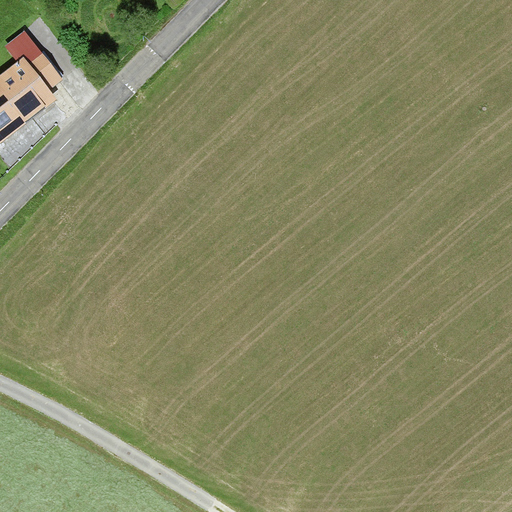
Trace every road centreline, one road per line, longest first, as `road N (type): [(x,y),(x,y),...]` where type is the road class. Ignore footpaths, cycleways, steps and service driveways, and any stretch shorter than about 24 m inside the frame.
road 1 (tertiary): [(0,211),(212,0)]
road 2 (track): [(207,511),(99,436),(0,391)]
